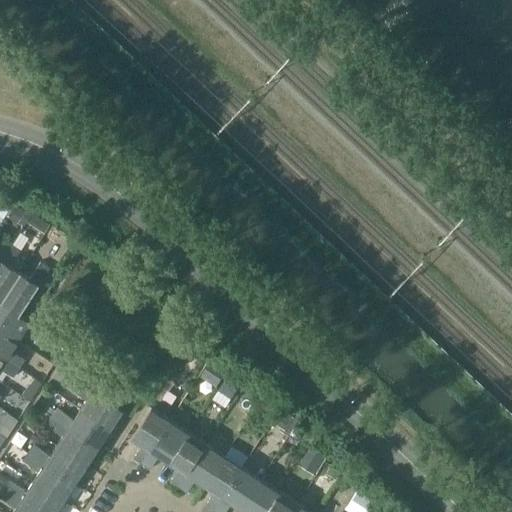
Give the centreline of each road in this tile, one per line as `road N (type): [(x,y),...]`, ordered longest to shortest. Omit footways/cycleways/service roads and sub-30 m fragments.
road 1 (tertiary): [(0,132),(75,164),(126,198),(462,511)]
road 2 (unclassified): [(511,193),(307,0)]
